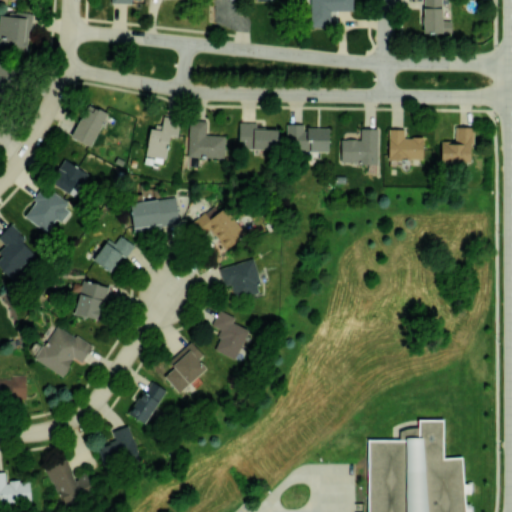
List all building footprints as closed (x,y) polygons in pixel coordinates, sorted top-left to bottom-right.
[(352,0),(310,0),(310,28),(330,28),(329,10),(352,10),(352,0)] [(451,20),(442,20),(441,0),(414,0),(414,6),(423,6),(423,33),(451,32),(451,20)] [(29,12),(12,11),(12,15),(0,14),(0,48),(28,49),(29,12)] [(18,68),(0,62),(0,98),(8,101),(18,68)] [(71,137),(91,146),(107,112),(87,103),(71,137)] [(177,136),(179,117),(162,116),(161,129),(149,128),(146,155),(166,157),(168,135),(177,136)] [(277,128),(256,128),(256,122),(238,122),(238,140),(242,140),(242,153),(261,153),(261,149),(277,149),(277,128)] [(225,135),(205,134),(205,123),(188,123),(187,156),(224,158),(225,135)] [(328,127),(303,128),(303,123),(286,124),(286,151),(329,151),(328,127)] [(440,140),(440,163),(471,162),(471,126),(454,126),(455,140),(440,140)] [(341,138),(340,162),(377,163),(378,128),(360,128),(360,139),(341,138)] [(387,158),(422,159),(423,136),(404,136),(404,128),(388,128),(387,158)] [(72,196),(87,172),(64,157),(49,181),(72,196)] [(71,203),(43,185),(23,216),(47,231),(55,218),(59,221),(71,203)] [(178,224),(175,197),(130,202),(132,229),(178,224)] [(226,249),(245,232),(223,206),(209,218),(204,211),(190,223),(201,236),(209,229),(226,249)] [(34,253),(22,241),(25,238),(11,223),(0,233),(0,240),(6,246),(0,251),(0,267),(9,277),(34,253)] [(114,243),(107,238),(92,259),(111,272),(132,243),(119,234),(114,243)] [(260,283),(253,258),(218,268),(224,286),(230,285),(234,299),(258,291),(256,284),(260,283)] [(97,320),(107,286),(82,279),(72,312),(97,320)] [(232,321),(235,316),(218,309),(212,324),(222,329),(213,349),(235,359),(248,329),(232,321)] [(91,345),(56,324),(34,359),(62,376),(74,357),(81,362),(91,345)] [(206,368),(199,359),(203,355),(193,344),(161,372),(178,392),(206,368)] [(25,377),(0,377),(0,398),(26,398),(25,377)] [(128,413),(144,423),(165,389),(149,379),(128,413)] [(370,511),(370,442),(407,440),(420,438),(420,419),(446,419),(444,459),(462,458),(465,511),(370,511)] [(96,447),(104,468),(138,454),(127,424),(110,431),(113,440),(96,447)] [(46,466),(63,506),(94,492),(86,473),(75,478),(66,458),(46,466)] [(0,471),(0,505),(30,504),(29,480),(5,481),(5,471),(0,471)]
